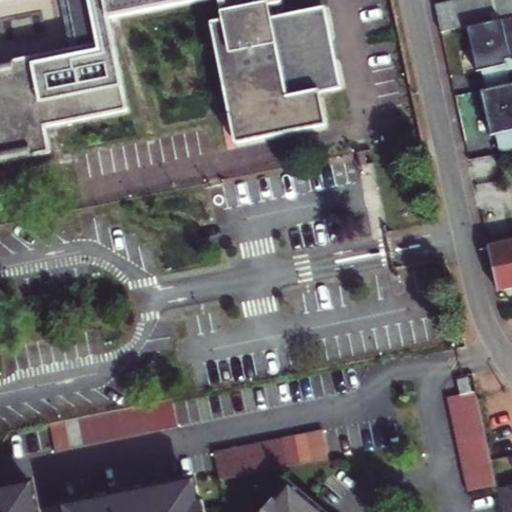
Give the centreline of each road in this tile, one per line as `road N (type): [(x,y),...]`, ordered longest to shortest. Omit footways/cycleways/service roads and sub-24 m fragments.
road 1 (residential): [(418,365),(369,373),(374,398),(0,470)]
road 2 (residential): [(414,0),(481,309),(497,347)]
road 3 (residential): [(418,365),(449,511)]
